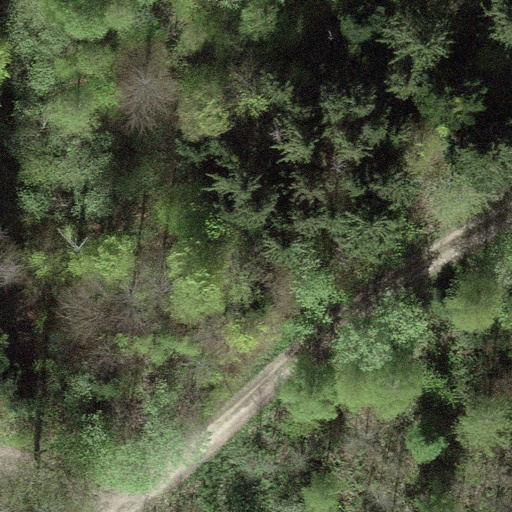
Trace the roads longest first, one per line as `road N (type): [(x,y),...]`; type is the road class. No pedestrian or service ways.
road 1 (track): [(116,511),(386,271),(511,208)]
road 2 (track): [(133,495),(0,436)]
